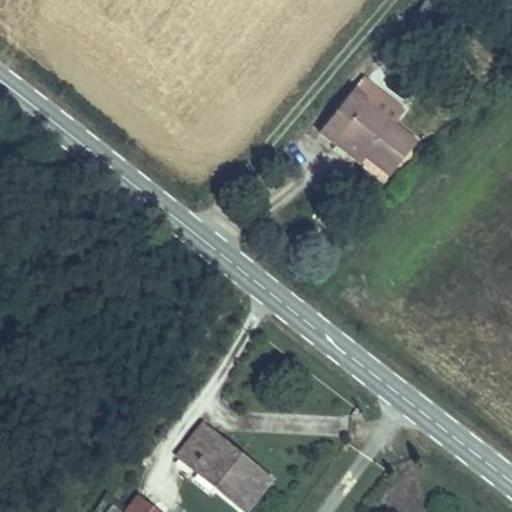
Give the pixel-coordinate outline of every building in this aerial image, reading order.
[(430,0),(415,19),(438,38),(467,0),(430,0)] [(364,81),(354,91),(392,124),(401,114),(364,81)] [(354,91),(319,134),(330,147),(331,146),(340,136),(365,157),(390,178),(417,146),(392,124),(354,91)] [(365,157),(340,136),(331,146),(356,168),(365,157)] [(203,425),(174,460),(239,511),(249,511),(274,482),(203,425)] [(151,511),(138,500),(127,511),(151,511)]
